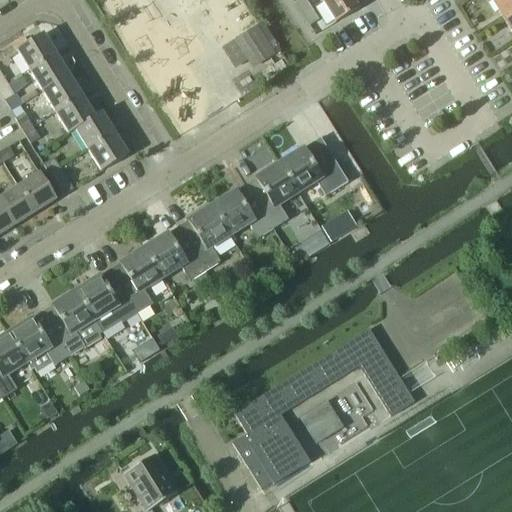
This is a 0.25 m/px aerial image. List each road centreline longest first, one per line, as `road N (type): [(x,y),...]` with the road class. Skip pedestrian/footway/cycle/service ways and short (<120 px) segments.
road 1 (residential): [(0,508),(511,178)]
road 2 (residential): [(171,177),(406,29),(387,0)]
road 3 (residential): [(171,177),(60,9),(35,8),(0,30)]
road 4 (residential): [(0,282),(171,177)]
